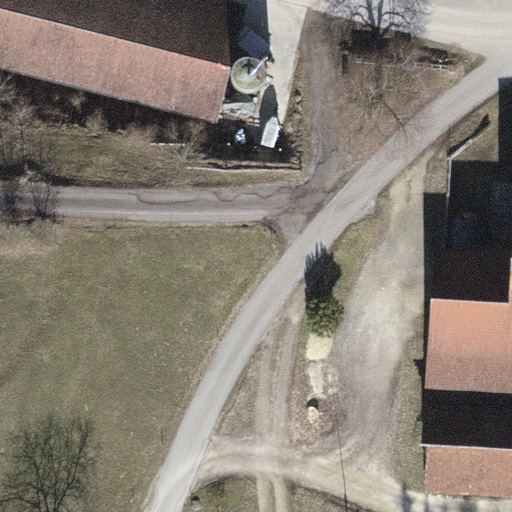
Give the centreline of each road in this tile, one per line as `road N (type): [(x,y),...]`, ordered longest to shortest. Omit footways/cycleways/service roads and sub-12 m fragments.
road 1 (unclassified): [(511,42),(318,233),(210,397),(165,511)]
road 2 (track): [(349,203),(0,196)]
road 3 (track): [(280,511),(276,384),(318,233)]
road 4 (track): [(511,27),(375,0)]
